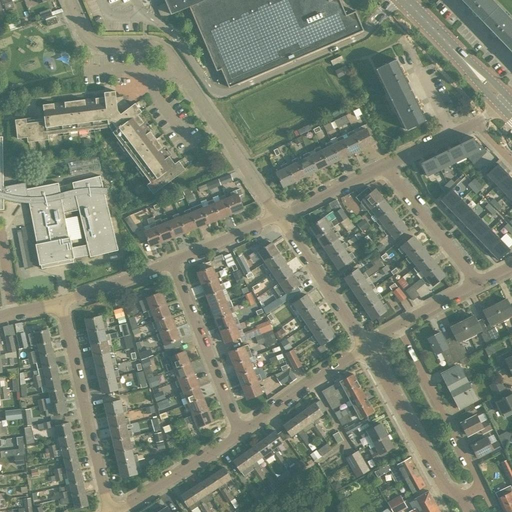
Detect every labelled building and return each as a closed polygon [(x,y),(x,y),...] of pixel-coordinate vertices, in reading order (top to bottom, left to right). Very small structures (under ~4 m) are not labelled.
[(0,0),(2,6),(4,5),(6,10),(14,7),(11,0),(0,0)] [(165,0),(171,14),(190,7),(217,71),(221,69),(229,87),(364,30),(356,11),(346,15),(339,0),(330,0),(329,1),(329,0),(165,0)] [(462,0),(482,21),(498,5),(492,0),(462,0)] [(482,21),(506,45),(511,39),(511,19),(498,5),(482,21)] [(56,17),(46,21),(48,26),(58,23),(56,17)] [(341,56),(330,61),(333,66),(344,60),(341,56)] [(376,69),(391,99),(411,90),(396,59),(376,69)] [(348,72),(345,66),(335,71),(338,77),(348,72)] [(411,90),(391,99),(407,130),(426,120),(411,90)] [(117,129),(113,132),(150,182),(147,185),(153,194),(185,169),(179,161),(175,163),(138,115),(142,112),(135,103),(132,106),(123,94),(116,95),(116,91),(104,92),(105,97),(43,105),(45,121),(27,123),(26,118),(15,120),(18,139),(27,138),(28,142),(49,140),(48,135),(110,128),(109,124),(112,122),(117,129)] [(345,112),(345,111),(344,109),(332,114),(333,117),(334,118),(345,112)] [(359,109),(353,111),(346,115),(349,121),(356,118),(357,120),(363,118),(359,109)] [(343,133),(353,128),(350,122),(340,127),(343,133)] [(309,125),(297,130),(299,135),(311,129),(309,125)] [(353,130),(362,148),(373,143),(364,125),(359,127),(361,131),(355,134),(353,130)] [(312,129),(315,134),(321,131),(319,126),(312,129)] [(342,136),(350,154),(362,148),(353,130),(348,133),(349,137),(344,139),(342,136)] [(331,141),(330,141),(339,159),(350,154),(342,136),(336,138),(338,142),(332,145),(331,141)] [(476,144),(473,137),(460,144),(466,157),(484,149),(478,143),(476,144)] [(319,147),(328,165),(339,159),(330,141),(325,144),(327,148),(321,150),(319,147)] [(377,143),(373,144),(377,154),(381,152),(377,143)] [(466,157),(460,144),(447,150),(453,164),(466,157)] [(308,152),(317,170),(328,165),(319,147),(314,149),(316,153),(310,156),(308,152)] [(453,164),(447,150),(434,156),(440,170),(453,164)] [(297,158),(306,176),(317,170),(308,152),(303,155),(305,159),(299,161),(297,158)] [(70,161),(72,174),(102,169),(100,156),(70,161)] [(440,170),(434,156),(420,163),(427,176),(440,170)] [(286,163),(294,181),(306,176),(297,158),(292,160),(293,164),(288,167),(286,163)] [(294,181),(286,163),(280,166),(282,170),(276,173),(283,187),(294,181)] [(498,164),(487,174),(497,185),(508,174),(498,164)] [(218,179),(221,185),(233,180),(230,174),(218,179)] [(511,178),(508,174),(497,185),(506,195),(511,189),(511,178)] [(6,194),(8,201),(11,201),(15,202),(18,202),(22,203),(25,203),(29,203),(37,244),(36,244),(40,265),(41,265),(42,269),(74,263),(73,259),(74,259),(74,258),(82,256),(80,246),(72,247),(64,213),(79,210),(90,256),(118,250),(105,194),(106,194),(107,188),(105,188),(103,188),(100,176),(72,182),(74,189),(68,191),(60,193),(58,183),(26,189),(28,197),(25,197),(18,196),(15,196),(12,195),(9,194),(6,194)] [(218,179),(212,181),(215,188),(221,186),(218,179)] [(198,187),(200,192),(208,189),(206,184),(198,187)] [(190,187),(182,190),(184,196),(192,193),(190,187)] [(224,195),(231,213),(243,209),(238,196),(242,195),(240,188),(230,192),(232,197),(226,199),(224,195)] [(367,211),(368,212),(383,199),(375,189),(363,199),(359,202),(363,207),(367,204),(371,209),(367,211)] [(452,189),(441,200),(450,210),(462,199),(452,189)] [(224,195),(212,200),(220,218),(231,213),(224,195)] [(163,201),(165,206),(173,203),(171,198),(163,201)] [(375,221),(391,209),(383,199),(368,212),(371,216),(375,214),(379,219),(375,221)] [(462,199),(450,210),(460,220),(471,209),(462,199)] [(201,204),(208,223),(220,218),(212,200),(207,202),(209,206),(203,208),(201,204)] [(201,204),(189,209),(196,227),(208,223),(201,204)] [(178,213),(178,214),(185,232),(196,227),(189,209),(184,211),(185,215),(180,217),(178,213)] [(347,218),(341,209),(334,213),(340,223),(347,218)] [(383,231),(399,218),(391,209),(375,221),(379,226),(382,223),(386,228),(383,231)] [(471,209),(460,220),(470,230),(481,219),(471,209)] [(167,218),(166,218),(173,237),(185,232),(178,214),(172,216),(174,220),(168,222),(167,218)] [(323,218),(310,227),(317,237),(339,222),(336,217),(329,222),(325,216),(323,218)] [(162,241),(152,217),(147,219),(151,229),(144,232),(150,246),(162,241)] [(153,217),(152,217),(162,241),(173,237),(166,218),(161,220),(162,224),(157,227),(153,217)] [(357,225),(362,232),(364,231),(370,226),(365,218),(357,225)] [(399,218),(383,231),(387,236),(390,233),(394,238),(407,228),(399,218)] [(481,219),(470,230),(479,240),(490,229),(481,219)] [(317,237),(324,248),(341,236),(337,232),(334,234),(331,229),(339,223),(339,222),(317,237)] [(27,228),(18,230),(25,267),(34,266),(27,228)] [(490,229),(479,240),(489,250),(500,239),(490,229)] [(352,236),(356,241),(362,237),(358,232),(352,236)] [(509,247),(511,243),(511,238),(507,233),(501,238),(509,247)] [(324,248),(331,258),(347,247),(344,242),(341,244),(337,239),(341,237),(341,236),(324,248)] [(405,258),(406,259),(421,246),(413,236),(397,249),(401,254),(405,251),(408,256),(405,258)] [(356,242),(360,249),(367,244),(363,237),(356,242)] [(500,239),(489,250),(499,260),(510,249),(500,239)] [(262,264),(279,253),(272,243),(255,254),(258,259),(262,257),(265,262),(262,264)] [(385,248),(381,243),(376,247),(380,252),(385,248)] [(413,268),(429,256),(421,246),(406,259),(409,263),(412,261),(416,266),(413,268)] [(347,247),(331,258),(338,269),(355,257),(351,252),(348,255),(344,249),(348,247),(347,247)] [(381,262),(384,266),(385,266),(388,271),(389,270),(386,265),(392,260),(389,257),(391,255),(387,250),(378,258),(381,262)] [(269,275),(286,264),(279,253),(262,264),(265,269),(269,267),(272,272),(269,275)] [(236,257),(244,274),(250,272),(243,254),(236,257)] [(429,256),(413,268),(417,273),(420,271),(424,276),(437,266),(429,256)] [(226,261),(231,273),(238,270),(233,258),(226,261)] [(276,285),(293,274),(286,264),(269,275),(272,280),(276,277),(279,283),(276,285)] [(385,266),(384,266),(379,270),(382,275),(388,271),(385,266)] [(424,276),(405,291),(413,301),(419,295),(415,291),(428,280),(432,286),(445,276),(437,266),(424,276)] [(198,273),(202,284),(221,277),(219,271),(215,273),(212,267),(198,273)] [(344,278),(351,289),(368,277),(364,272),(361,275),(358,269),(344,278)] [(397,281),(403,289),(408,285),(405,280),(410,277),(407,273),(397,281)] [(293,274),(276,285),(278,288),(274,291),(279,298),(300,285),(293,274)] [(202,284),(207,296),(225,289),(223,283),(219,285),(217,279),(221,277),(202,284)] [(235,280),(232,282),(234,285),(243,281),(241,277),(235,279),(235,280)] [(351,289),(358,299),(375,288),(372,282),(368,285),(365,280),(368,277),(351,289)] [(394,283),(389,287),(392,291),(397,287),(394,283)] [(147,311),(147,312),(166,304),(161,292),(157,294),(154,285),(143,290),(147,298),(139,301),(143,313),(147,311)] [(392,292),(401,302),(406,297),(398,287),(392,292)] [(358,299),(365,309),(382,298),(379,293),(375,295),(372,290),(375,288),(358,299)] [(207,296),(211,308),(226,302),(230,300),(228,295),(224,296),(221,290),(225,289),(207,296)] [(308,296),(316,303),(320,298),(312,291),(308,296)] [(276,308),(272,302),(270,303),(263,294),(258,297),(268,313),(276,308)] [(297,316),(313,305),(306,295),(290,306),(293,311),(296,316),(297,316)] [(382,298),(365,309),(373,320),(376,317),(379,322),(385,318),(386,320),(396,313),(388,302),(387,302),(383,297),(382,298)] [(511,310),(506,299),(495,305),(503,320),(511,315),(511,310)] [(210,308),(209,310),(211,315),(213,316),(214,315),(216,319),(231,313),(240,310),(238,305),(233,307),(229,308),(226,302),(211,308),(210,308)] [(152,322),(152,323),(171,316),(166,304),(147,312),(149,317),(153,315),(155,321),(152,322)] [(137,312),(136,307),(131,305),(126,309),(128,315),(133,317),(137,312)] [(304,326),(304,327),(320,315),(313,305),(297,316),(300,321),(304,319),(307,324),(304,326)] [(495,305),(483,311),(490,325),(485,327),(493,343),(500,339),(494,327),(492,328),(491,326),(503,320),(495,305)] [(115,309),(119,323),(127,321),(124,307),(115,309)] [(231,313),(216,319),(221,331),(239,323),(237,318),(233,319),(231,313)] [(311,337),(327,326),(320,315),(304,327),(307,332),(311,329),(314,334),(311,337)] [(474,315),(462,321),(470,336),(481,331),(482,333),(480,334),(486,346),(493,343),(485,327),(481,330),(474,315)] [(156,334),(156,335),(175,327),(171,316),(152,323),(154,328),(158,327),(160,333),(156,334)] [(85,320),(88,332),(103,329),(108,328),(106,321),(102,322),(101,317),(85,320)] [(256,328),(249,331),(251,338),(255,337),(272,330),(273,329),(268,321),(255,326),(256,328)] [(462,321),(450,327),(454,335),(458,341),(458,342),(470,336),(462,321)] [(219,332),(218,334),(220,337),(221,338),(223,337),(225,343),(239,337),(244,335),(243,333),(242,329),(238,331),(235,325),(239,324),(239,323),(221,331),(219,332)] [(327,326),(311,337),(314,342),(318,339),(321,345),(335,336),(327,326)] [(175,327),(156,335),(159,340),(162,339),(165,345),(163,346),(165,351),(166,352),(171,349),(169,343),(180,339),(175,327)] [(278,331),(274,333),(279,340),(283,337),(281,335),(285,333),(283,328),(278,331)] [(88,332),(91,345),(110,340),(109,334),(105,335),(103,329),(88,332)] [(35,333),(28,334),(31,346),(37,344),(51,341),(48,330),(35,333)] [(255,337),(258,345),(264,343),(265,347),(277,342),(272,330),(255,337)] [(25,332),(17,334),(16,334),(19,348),(28,346),(25,332)] [(461,359),(453,344),(452,344),(455,348),(450,351),(440,332),(428,338),(436,354),(441,352),(448,366),(459,360),(461,359)] [(5,337),(8,353),(16,351),(13,336),(5,337)] [(280,342),(286,351),(292,347),(286,338),(280,342)] [(91,345),(94,357),(113,352),(112,346),(108,347),(106,341),(110,340),(91,345)] [(39,350),(27,353),(27,357),(28,359),(40,356),(53,353),(51,341),(37,344),(39,350)] [(458,341),(453,344),(461,359),(468,356),(462,344),(460,345),(458,342),(458,341)] [(229,352),(234,364),(252,357),(248,345),(229,352)] [(316,349),(320,354),(326,350),(323,345),(316,349)] [(165,351),(162,353),(164,360),(166,359),(168,364),(165,365),(168,371),(170,370),(171,370),(189,363),(185,351),(184,351),(174,355),(171,349),(166,352),(165,351)] [(289,360),(297,356),(293,349),(285,353),(289,360)] [(139,353),(141,361),(149,358),(147,358),(144,351),(139,353)] [(94,357),(96,369),(116,364),(115,358),(110,359),(109,353),(113,352),(94,357)] [(507,352),(498,357),(504,370),(509,368),(511,373),(511,356),(510,357),(507,352)] [(40,356),(28,359),(29,365),(36,363),(37,370),(43,368),(56,365),(53,353),(40,356)] [(468,356),(461,359),(459,360),(461,364),(463,365),(469,362),(470,360),(468,356)] [(234,364),(238,376),(253,370),(257,368),(255,363),(251,364),(248,358),(252,357),(234,364)] [(0,360),(0,359),(0,372),(2,372),(1,366),(14,364),(14,363),(13,358),(5,359),(0,360)] [(148,379),(157,376),(157,375),(154,376),(150,366),(152,365),(149,358),(141,361),(147,379),(148,379)] [(175,381),(175,382),(194,375),(189,363),(171,370),(173,376),(176,374),(179,380),(175,381)] [(96,369),(99,381),(119,376),(117,370),(113,371),(112,365),(116,365),(116,364),(96,369)] [(39,375),(32,376),(33,382),(33,383),(45,380),(59,377),(56,365),(43,368),(37,370),(39,375)] [(440,375),(449,391),(466,382),(457,366),(440,375)] [(276,378),(281,385),(287,381),(289,384),(296,378),(289,368),(276,378)] [(253,370),(238,376),(243,387),(261,380),(259,374),(255,376),(253,370)] [(333,385),(321,391),(327,401),(335,396),(359,384),(353,374),(340,381),(342,386),(336,390),(333,385)] [(180,393),(180,394),(198,386),(194,375),(175,382),(177,387),(181,386),(183,392),(180,393)] [(119,376),(99,381),(102,393),(122,389),(120,382),(116,383),(115,378),(119,377),(119,376)] [(157,376),(148,379),(150,388),(160,385),(157,376)] [(45,380),(33,383),(35,388),(47,385),(48,392),(61,389),(59,377),(45,380)] [(500,379),(495,382),(500,393),(506,390),(502,383),(500,379)] [(261,380),(243,387),(248,399),(262,393),(266,391),(264,386),(260,387),(257,381),(261,380)] [(466,382),(449,391),(458,409),(475,400),(466,382)] [(327,401),(329,406),(338,401),(347,396),(350,400),(364,393),(359,384),(335,396),(327,401)] [(184,405),(185,405),(203,398),(198,386),(180,394),(182,399),(186,397),(188,403),(184,405)] [(61,389),(48,392),(51,403),(64,400),(61,389)] [(153,394),(156,402),(165,398),(162,391),(153,394)] [(353,405),(345,409),(348,413),(369,402),(364,393),(350,400),(353,405)] [(490,398),(488,400),(493,409),(498,407),(502,413),(503,413),(505,417),(511,413),(511,394),(504,398),(501,393),(490,398)] [(184,418),(184,419),(208,409),(203,398),(185,405),(187,410),(190,409),(192,415),(184,418)] [(46,404),(39,406),(40,412),(45,410),(46,416),(50,416),(54,415),(63,413),(67,412),(64,400),(51,403),(46,404)] [(104,404),(107,416),(126,412),(125,406),(122,407),(120,400),(104,404)] [(323,414),(322,413),(326,410),(320,400),(315,403),(305,411),(315,425),(312,427),(316,433),(322,429),(318,424),(320,422),(317,418),(323,414)] [(341,417),(338,419),(342,425),(352,420),(350,418),(357,414),(360,419),(374,412),(369,402),(348,413),(344,415),(341,417)] [(150,414),(156,412),(155,405),(148,407),(150,414)] [(476,408),(478,415),(486,412),(483,405),(476,408)] [(21,409),(5,411),(6,420),(22,419),(21,409)] [(32,425),(30,409),(22,410),(23,426),(32,425)] [(208,409),(184,419),(186,424),(195,421),(197,427),(212,421),(208,409)] [(341,409),(334,413),(337,418),(338,419),(341,417),(344,415),(342,411),(341,409)] [(305,411),(294,418),(311,441),(305,432),(312,427),(315,425),(305,411)] [(107,416),(110,428),(130,424),(128,418),(124,419),(123,413),(126,412),(107,416)] [(491,429),(487,420),(480,423),(476,415),(461,423),(467,435),(480,429),(482,434),(491,429)] [(153,418),(155,430),(161,429),(158,417),(153,418)] [(311,441),(294,418),(284,425),(291,436),(297,432),(306,445),(311,441)] [(49,422),(29,426),(30,432),(51,427),(56,426),(55,420),(51,421),(49,421),(49,422)] [(343,429),(347,434),(366,424),(363,420),(354,424),(354,423),(343,429)] [(58,432),(53,433),(54,439),(59,438),(72,435),(69,423),(63,424),(56,426),(58,432)] [(110,428),(113,441),(129,437),(133,436),(131,430),(127,431),(126,425),(130,424),(110,428)] [(369,445),(373,443),(388,434),(385,429),(383,430),(380,424),(373,427),(372,425),(359,432),(362,438),(364,437),(369,445)] [(326,435),(322,429),(316,433),(320,439),(323,437),(326,435)] [(272,455),(277,461),(282,457),(278,451),(280,450),(277,446),(283,442),(275,431),(265,439),(275,453),(272,455)] [(161,432),(154,433),(156,442),(163,441),(161,432)] [(340,433),(334,437),(338,444),(344,440),(340,433)] [(388,434),(373,443),(375,446),(368,450),(374,461),(387,453),(386,451),(393,447),(389,441),(391,440),(388,434)] [(72,435),(59,438),(60,444),(61,449),(61,450),(75,446),(72,435)] [(0,450),(0,457),(24,454),(22,437),(16,437),(17,445),(18,445),(19,449),(0,450)] [(113,441),(116,453),(136,448),(134,442),(130,443),(129,437),(113,441)] [(472,445),(477,457),(490,450),(492,455),(501,450),(497,442),(490,445),(486,438),(472,445)] [(254,446),(262,457),(265,461),(272,455),(275,453),(265,439),(254,446)] [(165,448),(164,442),(156,443),(158,450),(165,448)] [(49,448),(46,449),(47,453),(57,451),(57,450),(56,445),(56,444),(48,446),(49,448)] [(47,453),(43,454),(44,459),(51,457),(63,455),(64,461),(77,458),(75,446),(61,450),(61,449),(57,450),(57,451),(47,453)] [(251,464),(254,468),(256,466),(259,469),(261,468),(256,461),(262,457),(254,446),(244,453),(251,464)] [(116,453),(119,465),(134,461),(144,459),(143,455),(137,456),(137,454),(133,455),(131,449),(136,448),(116,453)] [(355,476),(368,469),(358,450),(357,451),(349,455),(345,458),(355,476)] [(241,471),(251,464),(244,453),(233,461),(241,471)] [(282,457),(277,461),(280,467),(286,463),(282,457)] [(399,468),(392,472),(398,483),(405,479),(405,478),(418,471),(410,457),(397,464),(399,468)] [(67,473),(80,470),(77,458),(64,461),(65,467),(53,470),(54,471),(49,472),(50,477),(63,474),(67,473)] [(511,484),(511,482),(511,467),(508,459),(500,462),(511,484)] [(134,461),(119,465),(121,477),(137,474),(141,473),(140,466),(136,467),(134,461)] [(305,467),(300,461),(294,465),(298,472),(305,467)] [(370,473),(373,479),(390,470),(387,464),(370,473)] [(251,470),(256,476),(261,472),(259,469),(256,466),(254,468),(251,470)] [(224,467),(213,474),(223,489),(220,491),(224,497),(229,493),(228,492),(230,490),(225,482),(231,478),(224,467)] [(67,473),(69,485),(83,482),(80,470),(67,473)] [(277,477),(281,484),(292,477),(287,470),(277,477)] [(405,478),(405,479),(413,493),(426,486),(418,471),(405,478)] [(261,472),(256,476),(260,481),(265,478),(261,472)] [(64,479),(63,474),(50,477),(48,477),(49,482),(51,481),(51,482),(64,479)] [(213,474),(202,481),(209,492),(217,487),(220,491),(223,489),(213,474)] [(202,481),(192,488),(201,503),(204,502),(205,504),(206,503),(213,499),(209,493),(209,492),(202,481)] [(60,499),(85,493),(83,482),(69,485),(71,490),(53,494),(53,496),(51,497),(52,501),(60,499)] [(510,511),(511,510),(511,509),(511,490),(510,485),(502,489),(504,494),(497,498),(504,511),(510,511)] [(199,505),(202,511),(208,507),(206,503),(205,504),(204,502),(201,503),(192,488),(181,496),(191,511),(199,505)] [(254,489),(249,493),(255,502),(261,498),(254,489)] [(408,511),(417,511),(435,502),(429,491),(413,499),(417,507),(408,511)] [(85,493),(60,499),(61,505),(73,502),(75,508),(88,505),(85,493)] [(233,499),(229,493),(224,497),(233,510),(235,508),(230,501),(233,499)] [(400,495),(388,502),(391,508),(404,501),(400,495)] [(23,499),(24,509),(32,508),(31,498),(23,499)] [(233,499),(230,501),(235,508),(239,506),(234,498),(233,499)] [(404,501),(391,508),(393,511),(398,511),(407,507),(404,501)] [(440,511),(435,502),(417,511),(440,511)]
